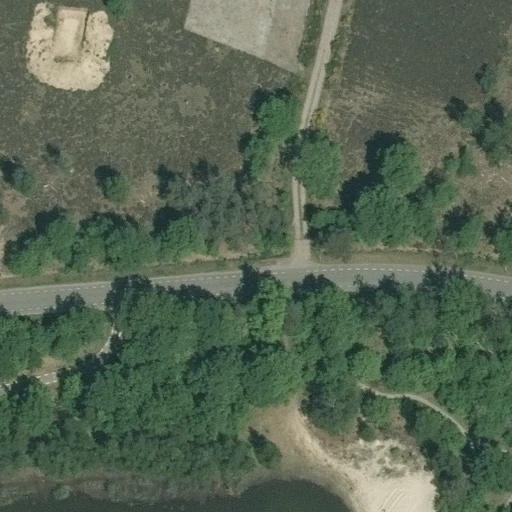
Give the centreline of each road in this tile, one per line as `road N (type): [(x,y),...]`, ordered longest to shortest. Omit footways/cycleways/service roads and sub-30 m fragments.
road 1 (tertiary): [(303,281),(0,303)]
road 2 (track): [(330,0),(296,171),(303,281)]
road 3 (tertiary): [(303,281),(388,278),(511,293)]
